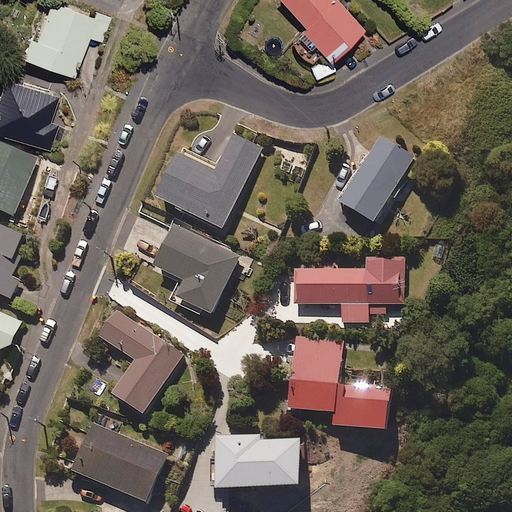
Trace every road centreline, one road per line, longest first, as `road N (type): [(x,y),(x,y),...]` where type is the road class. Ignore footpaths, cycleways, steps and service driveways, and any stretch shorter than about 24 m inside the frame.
road 1 (residential): [(18,511),(29,410),(126,165),(177,60)]
road 2 (residential): [(510,0),(348,100),(309,112),(177,60)]
